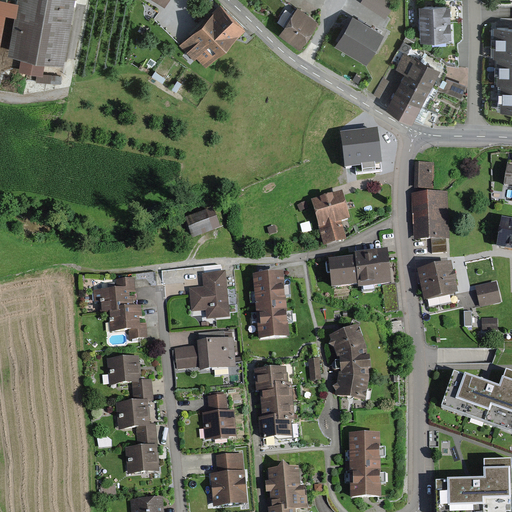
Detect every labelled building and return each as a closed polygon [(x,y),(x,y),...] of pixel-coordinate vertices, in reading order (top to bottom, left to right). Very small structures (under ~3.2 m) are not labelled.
[(5,0),(0,0),(0,42),(6,13),(16,15),(18,3),(5,0)] [(18,70),(36,73),(36,82),(57,82),(57,74),(43,74),(46,60),(63,63),(73,0),(18,0),(18,3),(16,15),(9,53),(21,55),(18,70)] [(386,0),(361,0),(362,0),(386,16),(393,5),(386,0)] [(213,12),(180,45),(195,60),(197,58),(205,66),(244,27),(221,4),(213,12)] [(420,5),(421,40),(449,39),(449,37),(451,37),(450,6),(447,6),(447,4),(420,5)] [(279,32),(300,46),(319,19),(298,5),(279,32)] [(366,62),(383,31),(361,19),(352,14),(335,44),(366,62)] [(511,26),(492,26),(491,56),(496,56),(511,55),(511,26)] [(370,99),(410,121),(439,69),(404,49),(395,65),(390,63),(370,99)] [(511,55),(496,56),(495,83),(500,83),(511,83),(511,55)] [(155,71),(152,76),(162,82),(165,77),(155,71)] [(464,85),(447,78),(442,90),(459,97),(464,85)] [(178,80),(172,89),(176,91),(182,83),(178,80)] [(511,111),(511,83),(500,83),(499,111),(511,111)] [(378,130),(341,135),(343,152),(345,171),(355,169),(356,175),(383,171),(378,130)] [(511,163),(504,162),(501,185),(511,187),(511,163)] [(434,186),(434,165),(418,165),(418,186),(434,186)] [(326,199),(310,204),(324,247),(346,240),(342,225),(350,223),(341,194),(326,199)] [(447,194),(411,196),(414,242),(432,241),(432,253),(446,253),(446,240),(449,240),(447,194)] [(305,209),(302,202),(295,206),(299,212),(305,209)] [(192,239),(221,228),(214,209),(185,219),(192,239)] [(511,251),(511,221),(503,220),(497,249),(510,251),(511,251)] [(274,234),(272,227),(266,229),(267,236),(274,234)] [(332,289),(358,287),(358,290),(392,286),(389,252),(359,256),(354,256),(355,261),(329,263),(332,289)] [(417,271),(424,302),(459,294),(452,263),(417,271)] [(229,318),(226,273),(204,275),(205,289),(191,290),(192,312),(206,311),(207,320),(229,318)] [(267,276),(252,278),(259,342),(290,338),(283,274),(267,276)] [(95,292),(97,313),(109,313),(119,312),(119,309),(118,303),(135,302),(133,281),(116,283),(116,290),(95,292)] [(496,283),(475,288),(479,308),(501,303),(496,283)] [(109,313),(111,333),(129,332),(129,340),(148,339),(147,323),(143,324),(142,308),(119,309),(119,312),(109,313)] [(497,319),(482,320),(482,332),(497,331),(497,319)] [(339,361),(367,351),(358,328),(342,334),(331,339),(339,361)] [(235,368),(232,333),(201,335),(202,343),(198,343),(198,348),(200,368),(200,371),(235,368)] [(178,370),(200,368),(198,348),(176,351),(178,370)] [(368,358),(367,351),(339,361),(340,370),(340,377),(368,381),(368,371),(371,371),(369,358),(368,358)] [(108,360),(110,386),(132,385),(140,384),(140,382),(142,382),(141,369),(140,358),(108,360)] [(319,360),(308,361),(310,382),(321,381),(319,360)] [(286,369),(255,372),(256,383),(257,395),(260,394),(260,399),(262,413),(262,420),(259,420),(260,430),(261,441),(291,438),(289,422),(294,421),(290,386),(287,386),(286,369)] [(452,375),(440,409),(511,435),(511,433),(511,376),(504,373),(497,392),(483,387),(452,375)] [(368,381),(340,377),(337,398),(349,400),(365,402),(368,381)] [(148,403),(153,402),(152,381),(142,382),(140,382),(140,384),(132,385),(134,403),(117,405),(119,431),(136,430),(146,429),(146,427),(150,427),(149,413),(148,403)] [(204,442),(236,439),(233,413),(227,413),(225,396),(208,398),(210,415),(202,415),(204,442)] [(128,476),(160,473),(158,458),(156,426),(150,427),(146,427),(146,429),(136,430),(138,448),(125,449),(128,476)] [(380,436),(349,436),(350,467),(350,501),(380,500),(380,485),(386,485),(386,475),(380,475),(380,459),(386,459),(386,449),(380,449),(380,436)] [(213,508),(248,505),(243,456),(216,459),(218,478),(210,478),(213,508)] [(435,483),(434,511),(510,511),(510,463),(482,464),(482,482),(468,482),(435,483)] [(289,470),(283,465),(278,471),(268,472),(268,484),(266,485),(267,495),(270,495),(271,509),(268,509),(268,511),(295,511),(307,511),(306,498),(305,498),(304,490),(300,491),(298,470),(289,470)] [(101,496),(116,495),(116,486),(101,486),(101,496)] [(131,511),(163,511),(162,499),(131,502),(131,511)]
